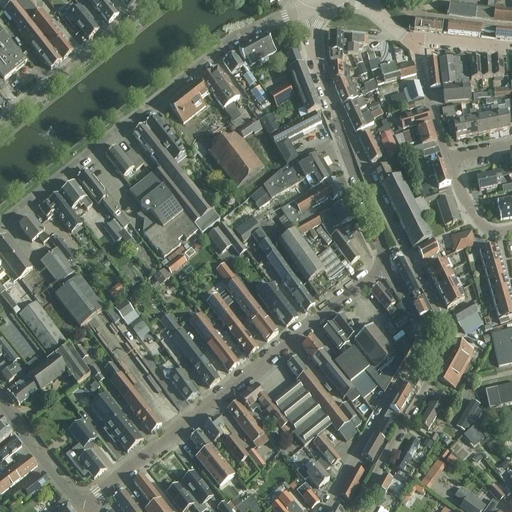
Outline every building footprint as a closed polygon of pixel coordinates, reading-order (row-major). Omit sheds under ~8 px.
[(13,0),(30,21),(63,61),(74,51),(42,11),(38,14),(28,1),(29,0),(13,0)] [(118,16),(105,0),(89,0),(108,24),(118,16)] [(120,0),(127,8),(137,0),(136,0),(120,0)] [(51,70),(62,62),(14,3),(3,12),(51,70)] [(493,21),(494,9),(476,8),(450,4),(448,15),(475,19),(493,21)] [(494,5),(494,9),(493,21),(511,22),(511,10),(499,9),(499,6),(494,5)] [(73,28),(76,25),(87,16),(80,8),(66,19),(73,28)] [(87,16),(76,25),(88,40),(99,31),(87,16)] [(423,31),(424,20),(415,19),(414,30),(423,31)] [(432,32),(433,21),(424,20),(423,31),(432,32)] [(433,21),(432,32),(441,33),(443,22),(433,21)] [(495,34),(495,28),(481,26),(445,22),(443,33),(480,37),(481,31),(486,32),(486,33),(495,34)] [(511,40),(511,29),(496,28),(495,39),(511,40)] [(2,36),(0,33),(0,85),(4,82),(25,64),(2,36)] [(251,66),(276,53),(266,35),(238,51),(244,61),(248,68),(251,66)] [(332,35),(330,61),(342,61),(342,35),(340,35),(338,35),(332,35)] [(347,45),(346,53),(346,55),(358,56),(358,50),(361,50),(363,48),(363,47),(367,47),(367,38),(348,36),(348,45),(347,45)] [(297,51),(285,55),(289,67),(301,63),(297,51)] [(373,52),(366,54),(368,61),(375,59),(373,52)] [(231,75),(243,67),(234,54),(223,63),(231,75)] [(468,81),(466,58),(452,60),(452,59),(439,61),(442,88),(444,105),(470,102),(469,81),(468,81)] [(428,75),(439,73),(437,59),(426,60),(428,75)] [(482,80),(492,79),(491,59),(480,60),(482,80)] [(491,59),(492,79),(503,78),(502,59),(491,59)] [(471,81),(482,80),(480,60),(469,61),(471,81)] [(398,80),(395,70),(393,62),(379,66),(380,69),(382,77),(381,79),(376,81),(377,86),(384,84),(398,80)] [(332,81),(343,79),(342,63),(330,65),(332,81)] [(395,70),(398,80),(401,80),(400,79),(416,75),(412,63),(404,65),(405,67),(395,70)] [(294,86),(309,80),(303,64),(288,70),(294,86)] [(241,118),(231,104),(239,99),(217,68),(201,80),(223,111),(224,110),(233,123),(231,125),(238,132),(243,140),(253,133),(254,135),(262,130),(255,120),(246,126),(240,118),(241,118)] [(439,73),(428,75),(430,89),(441,88),(439,73)] [(337,94),(352,88),(348,79),(344,81),(333,82),(332,83),(337,94)] [(300,101),(315,95),(309,80),(294,86),(300,101)] [(367,94),(377,90),(373,80),(363,85),(367,94)] [(412,103),(423,99),(418,82),(406,86),(412,103)] [(183,125),(205,108),(201,102),(208,97),(197,83),(168,106),(183,125)] [(286,84),(268,94),(277,109),(294,99),(286,84)] [(271,106),(267,99),(268,99),(259,86),(250,92),(259,105),(263,111),(271,106)] [(352,88),(337,94),(343,106),(357,99),(367,94),(364,88),(354,93),(352,88)] [(315,95),(300,101),(306,116),(321,110),(315,95)] [(395,96),(389,97),(392,107),(398,106),(395,96)] [(349,120),(367,112),(361,99),(343,108),(349,120)] [(407,112),(415,109),(413,103),(405,106),(407,112)] [(498,132),(493,106),(490,107),(491,115),(484,116),(488,134),(498,132)] [(493,106),(498,132),(509,130),(505,112),(498,113),(497,106),(493,106)] [(467,138),(463,120),(456,121),(454,114),(453,107),(442,110),(443,116),(444,116),(447,128),(449,135),(454,134),(456,140),(467,138)] [(467,138),(477,136),(472,110),(469,111),(470,119),(463,120),(467,138)] [(488,134),(484,116),(477,117),(476,110),(472,110),(477,136),(488,134)] [(398,132),(402,131),(402,130),(430,122),(426,111),(399,119),(400,124),(396,125),(398,132)] [(367,112),(349,120),(355,133),(374,124),(368,114),(367,112)] [(315,113),(269,136),(286,167),(290,164),(297,159),(287,141),(321,124),(315,113)] [(270,115),(260,121),(269,136),(279,130),(270,115)] [(145,125),(173,162),(185,153),(156,116),(145,125)] [(212,211),(173,162),(145,125),(144,125),(132,135),(160,169),(152,175),(193,226),(201,236),(220,221),(212,211)] [(383,128),(377,130),(380,136),(390,131),(388,125),(383,128)] [(436,142),(431,125),(416,130),(414,131),(415,136),(418,135),(421,146),(407,150),(409,156),(435,148),(433,143),(436,142)] [(411,131),(402,134),(403,137),(405,143),(406,146),(415,144),(411,131)] [(370,164),(381,159),(369,133),(358,138),(370,164)] [(389,159),(399,154),(391,136),(381,141),(389,159)] [(405,146),(401,148),(403,153),(405,157),(409,156),(407,150),(405,146)] [(117,147),(105,156),(114,168),(114,170),(114,171),(115,172),(116,173),(117,174),(118,174),(119,174),(123,178),(134,169),(135,172),(143,166),(131,151),(124,157),(117,147)] [(436,155),(434,149),(422,153),(423,158),(435,155),(436,155)] [(252,196),(250,198),(259,210),(271,202),(271,200),(273,199),(289,190),(301,182),(307,192),(329,180),(329,179),(330,178),(331,175),(322,160),(320,160),(318,157),(317,156),(316,157),(315,155),(305,160),(302,156),(302,155),(297,159),(290,164),(286,167),(280,171),(265,185),(252,196)] [(511,156),(509,157),(509,155),(501,157),(503,169),(508,176),(511,175),(511,156)] [(399,177),(392,163),(374,172),(413,249),(431,240),(422,222),(431,217),(422,199),(413,204),(400,177),(399,177)] [(450,185),(443,163),(431,167),(425,169),(429,179),(435,177),(439,189),(450,185)] [(479,192),(497,188),(495,180),(501,179),(499,170),(492,171),(493,175),(476,179),(479,192)] [(120,212),(108,198),(108,197),(87,171),(77,179),(98,205),(101,203),(113,218),(115,219),(109,224),(103,229),(115,244),(121,240),(117,234),(118,234),(125,243),(131,239),(123,230),(129,224),(120,212)] [(186,241),(197,232),(193,226),(151,174),(129,192),(140,206),(140,207),(140,209),(141,212),(136,216),(137,218),(143,221),(142,232),(145,235),(143,236),(156,253),(157,252),(164,259),(180,246),(177,242),(182,237),(186,241)] [(282,226),(311,209),(330,198),(331,201),(333,200),(333,199),(341,195),(341,196),(342,195),(334,179),(334,180),(326,184),(293,203),(280,211),(284,217),(278,221),(282,226)] [(86,199),(74,184),(66,190),(64,189),(61,191),(61,194),(60,195),(71,210),(78,205),(80,208),(83,206),(87,211),(92,207),(86,199)] [(423,196),(423,197),(428,196),(429,195),(426,184),(420,186),(423,196)] [(511,184),(507,185),(501,187),(503,193),(509,192),(511,191),(511,184)] [(82,226),(58,194),(47,202),(39,209),(46,218),(48,220),(55,214),(70,234),(82,226)] [(428,196),(423,197),(425,204),(439,199),(437,194),(433,195),(433,194),(428,196)] [(444,227),(459,222),(451,197),(436,202),(444,227)] [(511,198),(508,199),(497,201),(501,221),(511,219),(511,198)] [(322,224),(321,225),(329,237),(350,266),(359,259),(339,232),(335,234),(332,230),(340,226),(352,220),(358,217),(351,202),(345,205),(345,203),(318,216),(322,224)] [(300,237),(321,225),(316,216),(315,216),(311,209),(282,226),(285,231),(291,227),(293,229),(294,229),(300,237)] [(43,245),(48,240),(44,234),(31,218),(19,227),(32,244),(38,239),(43,245)] [(251,218),(234,231),(243,244),(251,238),(258,233),(261,231),(251,218)] [(246,252),(224,224),(207,237),(210,240),(213,244),(221,255),(231,247),(239,257),(243,254),(246,252)] [(261,231),(251,238),(258,247),(267,259),(276,253),(261,231)] [(310,255),(294,232),(278,245),(307,285),(324,273),(329,281),(344,270),(329,249),(314,260),(313,258),(318,254),(316,251),(310,255)] [(458,236),(451,238),(455,252),(462,250),(463,250),(465,250),(475,247),(476,247),(474,241),(471,232),(464,234),(458,236)] [(0,240),(0,241),(25,275),(31,269),(6,236),(0,240)] [(56,251),(40,263),(58,286),(62,291),(54,297),(80,329),(104,310),(103,309),(79,277),(78,278),(75,273),(66,262),(73,256),(67,249),(60,239),(58,241),(54,236),(49,240),(50,242),(56,251)] [(475,240),(474,241),(476,247),(475,247),(477,253),(479,252),(482,262),(500,257),(497,246),(490,248),(489,246),(475,240)] [(0,255),(19,280),(25,275),(0,241),(0,255)] [(423,262),(437,254),(432,243),(417,250),(423,262)] [(169,263),(184,251),(181,247),(167,259),(169,263)] [(276,253),(266,260),(305,313),(314,305),(276,253)] [(500,257),(482,262),(484,269),(484,271),(487,281),(505,276),(502,266),(502,264),(500,257)] [(413,280),(402,258),(393,263),(409,295),(419,290),(418,289),(420,288),(415,279),(413,280)] [(179,269),(173,261),(165,268),(171,275),(179,269)] [(432,279),(449,272),(445,262),(428,270),(432,279)] [(224,265),(216,271),(224,281),(228,286),(228,287),(224,290),(230,297),(234,302),(246,316),(257,307),(235,280),(224,265)] [(160,286),(171,278),(164,269),(153,278),(160,286)] [(437,289),(454,282),(449,272),(432,279),(437,289)] [(505,276),(487,281),(488,286),(490,291),(493,301),(511,296),(508,286),(507,281),(505,276)] [(391,289),(387,281),(387,282),(382,284),(387,292),(391,289)] [(454,282),(437,289),(446,309),(463,302),(454,282)] [(114,300),(125,292),(119,284),(108,292),(114,300)] [(260,294),(257,296),(271,314),(274,312),(286,328),(297,319),(285,303),(276,291),(271,285),(260,294)] [(389,316),(395,312),(391,307),(394,304),(380,286),(371,293),(385,311),(389,316)] [(16,308),(5,292),(1,296),(12,311),(15,315),(20,311),(17,307),(16,308)] [(248,358),(258,350),(217,296),(206,304),(248,358)] [(511,296),(493,301),(493,304),(495,310),(495,311),(498,321),(499,321),(500,324),(508,322),(507,318),(511,317),(511,300),(511,298),(511,296)] [(425,304),(423,299),(413,304),(419,316),(431,311),(427,303),(425,304)] [(122,320),(133,311),(125,300),(114,309),(122,320)] [(48,355),(66,342),(36,302),(18,315),(48,355)] [(457,324),(477,314),(472,304),(452,314),(457,324)] [(257,307),(246,316),(267,343),(278,334),(257,307)] [(401,317),(406,314),(406,313),(405,312),(403,309),(398,311),(401,317)] [(114,324),(119,321),(111,310),(107,314),(114,324)] [(181,332),(169,315),(160,322),(172,339),(171,339),(192,367),(202,359),(181,331),(181,332)] [(228,373),(238,365),(200,315),(196,317),(197,318),(189,324),(228,373)] [(348,341),(357,334),(342,315),(332,323),(348,341)] [(398,329),(408,321),(403,316),(393,324),(398,329)] [(139,319),(129,326),(136,335),(146,327),(139,319)] [(369,369),(368,368),(353,349),(349,344),(333,324),(323,331),(340,351),(344,356),(334,364),(362,400),(378,387),(365,372),(369,369)] [(365,372),(378,387),(384,394),(410,349),(410,348),(403,340),(395,347),(391,351),(372,327),(353,342),(373,367),(370,369),(369,368),(368,368),(369,369),(365,372)] [(404,329),(408,340),(413,339),(410,327),(404,329)] [(498,368),(511,364),(511,330),(501,332),(493,334),(491,335),(498,368)] [(483,337),(484,344),(492,342),(490,335),(483,337)] [(312,339),(301,348),(311,360),(323,351),(313,339),(312,339)] [(12,367),(16,364),(19,361),(2,340),(0,341),(0,357),(2,356),(12,367)] [(76,342),(71,346),(74,351),(80,347),(76,342)] [(454,389),(470,360),(472,351),(456,343),(454,351),(437,380),(454,389)] [(15,386),(7,392),(19,405),(39,391),(40,392),(66,372),(76,386),(82,382),(89,376),(89,375),(80,363),(72,352),(68,345),(54,355),(54,356),(53,356),(26,378),(15,386)] [(73,352),(72,352),(80,363),(88,357),(80,347),(74,351),(73,352)] [(351,404),(359,397),(354,390),(323,352),(323,351),(311,360),(343,399),(345,397),(351,404)] [(296,358),(286,365),(298,380),(307,373),(296,358)] [(31,370),(38,364),(34,359),(26,365),(31,370)] [(202,359),(192,367),(209,389),(219,381),(202,359)] [(0,375),(2,373),(9,368),(4,362),(0,365),(0,375)] [(12,367),(9,369),(1,375),(8,383),(15,378),(18,380),(24,374),(28,371),(25,367),(21,371),(16,364),(12,367)] [(151,434),(161,426),(111,364),(104,370),(112,381),(110,382),(151,434)] [(94,367),(88,372),(94,379),(98,384),(99,384),(104,380),(99,375),(100,374),(94,367)] [(175,373),(172,369),(170,368),(167,368),(163,372),(163,374),(163,376),(165,379),(169,379),(185,402),(197,393),(180,370),(175,373)] [(357,434),(348,424),(307,373),(298,380),(296,382),(299,386),(274,406),(295,432),(292,434),(304,448),(331,427),(337,434),(338,433),(346,443),(357,434)] [(288,424),(262,394),(255,385),(239,399),(249,410),(256,403),(280,431),(282,429),(288,435),(293,431),(288,424)] [(489,410),(511,404),(511,385),(485,392),(489,410)] [(396,398),(405,403),(411,391),(402,386),(396,398)] [(444,413),(451,403),(437,395),(419,425),(428,431),(440,411),(444,413)] [(126,455),(142,442),(105,396),(90,408),(110,434),(108,437),(114,444),(116,442),(126,455)] [(398,414),(405,403),(396,398),(389,409),(398,414)] [(479,421),(478,420),(482,412),(477,409),(479,405),(471,401),(456,428),(464,432),(470,422),(474,424),(473,426),(475,429),(483,423),(480,420),(479,421)] [(256,449),(267,440),(262,434),(263,434),(237,402),(227,410),(256,449)] [(354,430),(361,424),(356,418),(356,417),(345,404),(337,410),(349,424),(354,430)] [(388,421),(394,412),(389,410),(384,419),(375,435),(374,435),(362,456),(361,458),(370,463),(371,461),(372,461),(384,440),(393,424),(388,421)] [(248,457),(224,426),(216,417),(202,429),(214,443),(222,436),(226,441),(227,442),(223,445),(238,464),(248,457)] [(0,445),(11,436),(0,422),(0,421),(0,445)] [(82,422),(69,432),(80,446),(74,451),(79,457),(71,463),(81,476),(87,472),(93,480),(105,471),(92,454),(89,452),(91,451),(91,450),(90,449),(87,445),(94,440),(96,438),(82,422)] [(467,432),(465,434),(469,438),(475,444),(480,440),(481,441),(483,439),(473,427),(467,432)] [(199,432),(190,440),(201,454),(195,459),(219,489),(235,476),(224,462),(214,451),(211,447),(199,432)] [(427,439),(434,443),(438,437),(431,433),(427,439)] [(323,455),(330,449),(320,437),(313,443),(323,455)] [(0,449),(0,464),(21,448),(14,438),(0,449)] [(402,454),(411,459),(419,445),(410,440),(402,454)] [(430,450),(433,444),(427,440),(423,447),(430,450)] [(494,440),(490,445),(496,451),(500,447),(494,440)] [(330,449),(323,455),(332,467),(340,460),(330,449)] [(261,471),(266,468),(261,460),(253,450),(248,455),(255,464),(261,471)] [(440,457),(443,459),(449,453),(445,450),(440,457)] [(407,467),(411,459),(402,454),(393,468),(403,474),(410,478),(414,471),(407,467)] [(482,459),(478,455),(474,458),(472,460),(476,465),(482,459)] [(7,494),(13,489),(12,487),(37,467),(28,457),(0,478),(0,496),(6,492),(7,494)] [(324,472),(329,469),(321,459),(316,463),(324,472)] [(488,467),(483,461),(479,465),(484,470),(488,467)] [(500,466),(504,470),(508,467),(504,462),(500,466)] [(299,470),(296,473),(300,477),(303,481),(303,482),(308,478),(318,490),(322,487),(329,481),(317,466),(308,473),(303,467),(299,470)] [(426,476),(429,479),(436,469),(433,466),(426,476)] [(350,500),(365,473),(356,468),(340,495),(350,500)] [(25,502),(29,499),(49,483),(42,474),(21,490),(22,491),(13,499),(13,500),(7,505),(12,511),(18,506),(17,504),(23,499),(25,502)] [(187,499),(193,506),(196,511),(204,511),(207,510),(203,505),(212,498),(193,474),(182,482),(183,484),(192,495),(187,499)] [(402,482),(403,479),(396,475),(394,480),(393,479),(392,481),(382,476),(375,489),(385,495),(388,489),(393,492),(399,483),(404,486),(405,483),(402,482)] [(144,511),(169,511),(142,476),(133,483),(151,506),(144,511)] [(179,511),(185,511),(193,506),(187,499),(192,495),(183,484),(178,488),(177,486),(166,495),(179,511)] [(305,484),(296,492),(311,510),(311,509),(311,510),(319,503),(319,502),(310,492),(311,491),(305,484)] [(414,484),(403,501),(405,502),(407,503),(407,504),(415,491),(423,496),(426,492),(414,484)] [(498,503),(504,497),(495,487),(489,493),(498,503)] [(455,498),(463,503),(469,495),(461,489),(455,498)] [(122,511),(139,511),(124,491),(113,499),(122,511)] [(278,501),(270,508),(273,511),(301,511),(286,493),(278,500),(286,508),(285,510),(278,501)] [(511,493),(503,501),(504,502),(508,506),(507,507),(506,507),(511,511),(511,493),(511,494),(511,493)] [(481,504),(484,500),(476,494),(473,498),(469,495),(463,503),(459,509),(463,511),(481,511),(486,507),(481,504)] [(72,511),(66,504),(63,500),(56,505),(60,510),(57,511),(47,511),(45,511),(72,511)] [(496,511),(494,510),(498,505),(492,501),(484,511),(496,511)] [(244,502),(236,509),(238,511),(246,511),(250,509),(244,502)] [(220,511),(231,511),(224,503),(217,508),(220,511)]
